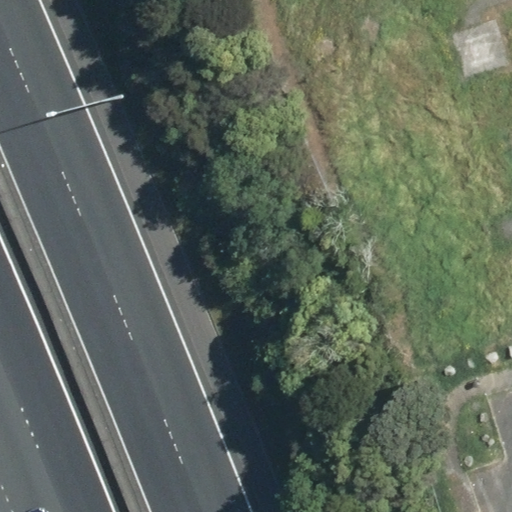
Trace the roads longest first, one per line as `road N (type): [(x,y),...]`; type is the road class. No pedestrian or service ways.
road 1 (motorway): [(8,0),(55,91),(214,511)]
road 2 (motorway): [(60,511),(0,364)]
